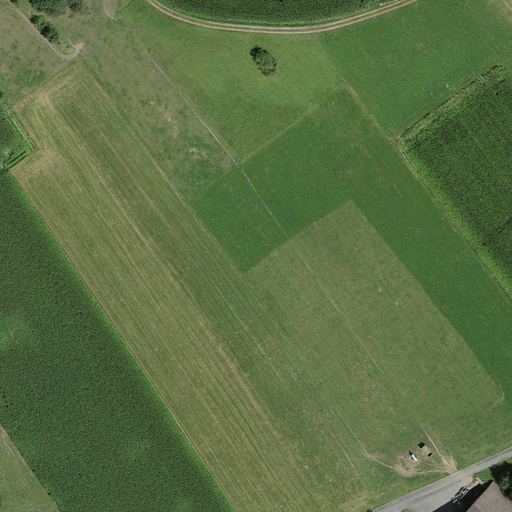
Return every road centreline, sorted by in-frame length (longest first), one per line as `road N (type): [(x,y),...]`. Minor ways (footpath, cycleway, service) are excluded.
road 1 (track): [(148,0),(189,21),(274,31),(323,29),(404,0)]
road 2 (track): [(511,451),(380,511)]
